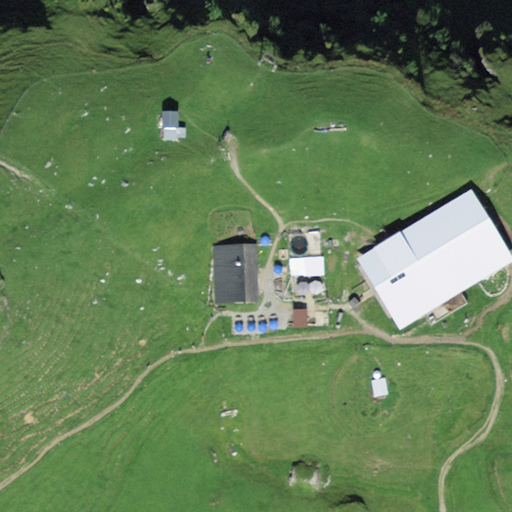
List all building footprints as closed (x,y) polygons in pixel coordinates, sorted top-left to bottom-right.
[(178,112),(162,111),(162,139),(178,139),(178,112)] [(511,257),(470,189),(358,258),(402,329),(511,262),(511,257)] [(255,245),(214,246),(216,303),(257,302),(255,245)] [(324,257),(290,258),(290,276),(324,275),(324,257)] [(294,313),(295,326),(305,326),(305,312),(294,313)]
